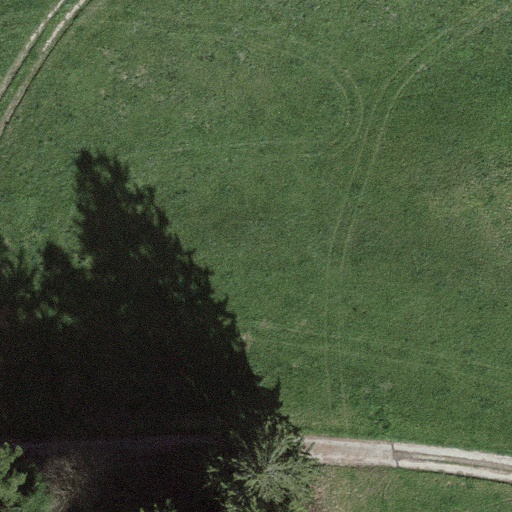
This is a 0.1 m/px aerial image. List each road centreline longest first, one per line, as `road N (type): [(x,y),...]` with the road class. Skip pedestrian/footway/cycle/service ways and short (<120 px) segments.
road 1 (track): [(511,471),(382,451),(287,447),(0,453)]
road 2 (track): [(0,109),(15,75),(83,0)]
